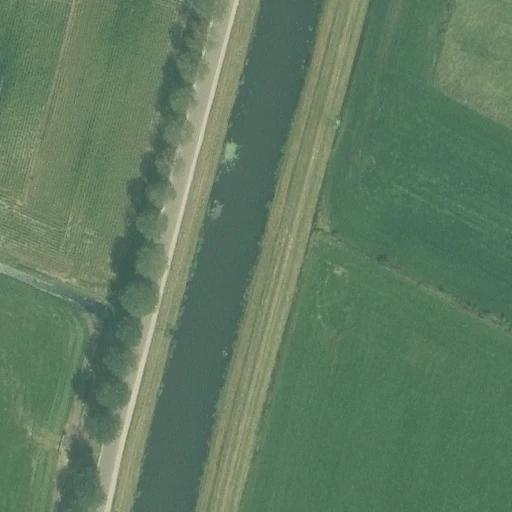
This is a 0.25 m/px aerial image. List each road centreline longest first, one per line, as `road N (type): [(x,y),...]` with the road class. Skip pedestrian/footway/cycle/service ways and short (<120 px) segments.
road 1 (tertiary): [(92,511),(105,440),(230,0)]
road 2 (track): [(213,511),(344,0)]
